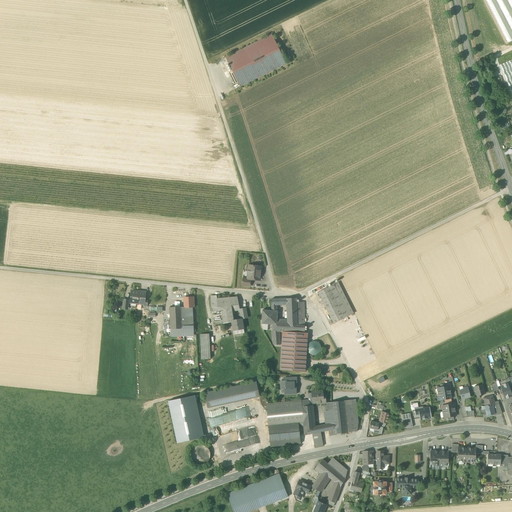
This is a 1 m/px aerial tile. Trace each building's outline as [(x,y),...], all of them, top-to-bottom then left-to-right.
[(511,0),(482,0),(506,44),(511,40),(511,0)] [(225,58),(240,87),(286,64),(272,35),(225,58)] [(511,60),(499,65),(511,95),(511,60)] [(251,280),(255,280),(260,280),(261,267),(256,267),(256,266),(249,265),(247,279),(251,280)] [(318,292),(333,324),(353,314),(338,282),(318,292)] [(140,293),(138,293),(137,304),(144,304),(145,301),(145,292),(141,292),(140,293)] [(216,299),(217,307),(231,306),(239,305),(237,297),(217,299),(216,299)] [(184,307),(184,308),(192,307),(194,307),(193,298),(184,298),(184,307)] [(296,298),(286,299),(287,304),(288,322),(288,326),(292,326),(297,326),(297,325),(296,303),(296,298)] [(232,311),(231,306),(217,307),(212,308),(212,312),(221,311),(223,320),(213,322),(213,325),(232,322),(232,321),(234,320),(232,311)] [(170,308),(171,330),(182,329),(180,307),(170,308)] [(180,307),(182,329),(193,328),(192,307),(184,308),(184,307),(180,307)] [(239,310),(241,319),(247,318),(245,309),(240,310),(239,310)] [(272,324),(277,325),(277,321),(277,311),(272,311),(262,310),(262,324),(272,324)] [(232,322),(233,331),(243,329),(241,319),(234,320),(232,321),(232,322)] [(272,324),(272,331),(279,332),(282,332),(291,332),(292,326),(288,326),(288,322),(277,321),(277,325),(272,324)] [(280,345),(279,332),(272,331),(273,345),(280,345)] [(304,333),(291,332),(282,332),(280,370),(305,372),(308,334),(304,333)] [(200,335),(201,359),(210,359),(209,334),(200,335)] [(285,389),(285,394),(296,394),(296,388),(294,388),(294,383),(296,383),(296,378),(288,378),(284,379),(284,381),(281,382),(281,389),(285,389)] [(205,394),(207,404),(258,393),(256,383),(205,394)] [(503,393),(505,399),(511,397),(509,389),(508,384),(507,384),(501,386),(500,387),(503,393)] [(475,387),(478,398),(481,397),(480,395),(484,394),(481,385),(475,387)] [(437,388),(438,394),(451,392),(450,386),(437,388)] [(459,391),(461,399),(470,397),(468,389),(467,387),(463,388),(464,390),(459,391)] [(317,403),(317,404),(326,403),(325,395),(323,395),(322,391),(312,392),(313,404),(317,403)] [(452,398),(451,392),(438,394),(439,400),(444,400),(451,398),(452,398)] [(258,393),(207,404),(208,408),(259,397),(258,393)] [(204,437),(195,396),(190,397),(199,438),(204,437)] [(483,398),(485,406),(488,405),(488,407),(493,406),(495,405),(494,402),(492,396),(483,398)] [(190,397),(168,401),(177,443),(199,438),(190,397)] [(356,400),(344,401),(348,433),(357,432),(358,422),(356,400)] [(266,404),(269,429),(298,427),(303,426),(301,407),(302,407),(301,401),(266,404)] [(344,401),(332,402),(333,411),(335,429),(335,434),(336,434),(348,433),(344,401)] [(442,406),(443,412),(455,410),(454,404),(451,404),(445,405),(442,406)] [(495,405),(493,406),(495,414),(494,414),(495,416),(502,414),(500,408),(499,404),(495,405)] [(483,418),(494,414),(495,414),(493,406),(488,407),(488,405),(485,406),(484,406),(484,408),(485,410),(482,411),(483,418)] [(220,435),(225,452),(245,447),(243,440),(257,436),(256,431),(253,432),(251,426),(254,426),(249,406),(236,410),(236,406),(204,415),(205,418),(207,418),(213,437),(220,435)] [(321,432),(322,431),(321,426),(315,427),(313,413),(313,406),(312,406),(310,406),(302,407),(301,407),(303,426),(304,435),(312,433),(321,432)] [(420,415),(421,420),(430,418),(431,418),(431,413),(430,408),(423,409),(422,407),(418,408),(418,410),(414,410),(414,412),(414,413),(415,413),(415,416),(420,415)] [(456,416),(455,410),(443,412),(444,418),(447,417),(453,416),(456,416)] [(324,425),(326,431),(330,430),(335,429),(333,411),(328,411),(323,412),(325,425),(324,425)] [(381,412),(379,424),(378,427),(383,428),(383,425),(382,425),(383,423),(386,424),(388,424),(390,414),(381,412)] [(402,420),(404,429),(413,427),(411,418),(402,420)] [(377,430),(378,427),(379,424),(371,422),(369,428),(370,429),(374,429),(377,430)] [(300,444),(298,427),(269,429),(270,447),(300,444)] [(323,446),(321,432),(312,433),(315,448),(323,446)] [(452,445),(451,449),(448,449),(448,452),(448,457),(451,458),(452,453),(458,453),(458,448),(458,445),(452,445)] [(208,446),(193,447),(193,457),(198,457),(198,461),(209,461),(208,446)] [(462,462),(470,463),(470,462),(474,462),(474,459),(475,459),(475,454),(476,449),(475,449),(468,448),(468,450),(465,450),(465,448),(458,448),(458,453),(457,458),(459,458),(459,461),(462,461),(462,462)] [(435,466),(439,466),(439,453),(438,453),(438,452),(431,451),(430,451),(430,456),(430,462),(431,462),(431,465),(432,465),(435,465),(435,466)] [(441,453),(439,453),(439,466),(443,466),(443,465),(446,465),(446,463),(448,463),(448,457),(448,452),(441,452),(441,453)] [(496,464),(500,465),(501,455),(489,455),(488,454),(487,464),(493,464),(496,464)] [(332,458),(327,464),(328,464),(335,470),(345,479),(347,471),(332,458)] [(316,467),(317,467),(322,471),(322,472),(328,464),(327,464),(322,460),(316,467)] [(335,470),(328,464),(322,472),(322,471),(320,474),(312,487),(311,488),(313,489),(320,492),(329,478),(335,470)] [(345,479),(335,470),(329,478),(336,484),(340,488),(345,479)] [(350,490),(353,491),(354,486),(355,487),(356,481),(357,478),(359,473),(354,472),(350,490)] [(234,511),(248,511),(259,508),(253,491),(281,481),(279,474),(227,494),(234,511)] [(367,476),(366,475),(365,478),(366,478),(366,479),(365,483),(364,483),(364,484),(370,485),(372,477),(367,476)] [(402,494),(411,494),(411,488),(418,488),(418,480),(410,479),(405,478),(405,479),(397,479),(396,487),(403,488),(402,494)] [(294,494),(299,496),(299,494),(302,496),(304,492),(307,494),(309,490),(311,486),(302,482),(303,482),(299,480),(296,488),(297,488),(294,494)] [(260,508),(264,506),(261,499),(279,492),(278,491),(284,489),(281,481),(253,491),(259,508),(260,508)] [(362,483),(356,481),(355,487),(354,486),(353,491),(361,493),(362,489),(363,485),(362,484),(362,483)] [(374,494),(385,494),(385,483),(374,483),(374,486),(374,491),(374,494)] [(287,497),(284,489),(278,491),(279,492),(261,499),(264,506),(287,497)] [(336,500),(339,491),(333,489),(330,495),(329,497),(336,500)] [(326,504),(333,507),(335,503),(334,503),(336,500),(329,497),(326,504)] [(323,511),(324,511),(323,511),(326,505),(314,500),(313,503),(317,505),(313,511),(323,511)]
